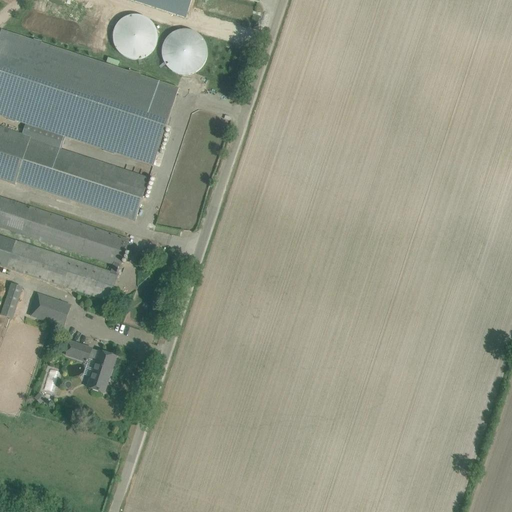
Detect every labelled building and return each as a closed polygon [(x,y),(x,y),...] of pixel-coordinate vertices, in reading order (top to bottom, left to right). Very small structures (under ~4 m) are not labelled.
[(132,0),(184,16),(189,0),(132,0)] [(114,34),(113,39),(114,43),(115,46),(117,51),(120,54),(123,57),(128,59),(132,60),(138,60),(141,60),(146,58),(150,56),(153,52),(155,49),(157,44),(158,41),(158,36),(157,32),(155,27),(153,24),(150,21),(147,18),(142,17),(138,16),(133,16),(130,16),(127,17),(123,19),(120,22),(117,25),(115,29),(114,34)] [(162,52),(162,53),(162,54),(162,55),(162,56),(162,57),(162,58),(163,58),(163,59),(163,60),(163,61),(164,61),(164,62),(164,63),(165,63),(165,64),(165,65),(166,65),(166,66),(167,66),(167,67),(168,68),(168,69),(169,69),(169,70),(170,70),(171,71),(172,71),(172,72),(173,72),(173,73),(174,73),(175,73),(175,74),(176,74),(177,74),(178,75),(179,75),(180,75),(181,75),(182,75),(182,76),(183,76),(184,76),(185,76),(186,76),(187,76),(188,76),(188,75),(189,75),(190,75),(191,75),(192,75),(192,74),(193,74),(194,74),(195,74),(195,73),(196,73),(197,73),(197,72),(198,72),(198,71),(199,71),(200,70),(201,70),(201,69),(202,69),(202,68),(203,68),(203,67),(203,66),(204,66),(204,65),(205,65),(205,64),(205,63),(206,63),(206,62),(206,61),(207,61),(207,60),(207,59),(207,58),(207,57),(208,57),(208,56),(208,55),(208,54),(208,53),(208,52),(208,51),(208,50),(208,49),(207,48),(207,47),(207,46),(207,45),(206,45),(206,44),(206,43),(206,42),(205,42),(205,41),(205,40),(204,40),(204,39),(203,38),(203,37),(202,37),(202,36),(201,36),(201,35),(200,35),(200,34),(199,34),(199,33),(198,33),(197,33),(197,32),(196,32),(196,31),(195,31),(194,31),(194,30),(193,30),(192,30),(191,30),(191,29),(190,29),(189,29),(188,29),(187,29),(186,29),(185,29),(184,29),(183,29),(182,29),(181,29),(180,29),(179,29),(178,29),(178,30),(177,30),(176,30),(175,30),(175,31),(174,31),(173,31),(173,32),(172,32),(172,33),(171,33),(170,33),(170,34),(169,34),(169,35),(168,35),(168,36),(167,36),(167,37),(166,37),(166,38),(166,39),(165,39),(165,40),(164,40),(164,41),(164,42),(163,42),(163,43),(163,44),(163,45),(162,45),(162,46),(162,47),(162,48),(162,49),(162,50),(162,51),(162,52)] [(16,121),(27,124),(23,135),(0,127),(0,177),(137,221),(151,179),(62,150),(66,137),(105,149),(105,151),(115,154),(115,152),(155,165),(179,88),(140,75),(140,74),(130,71),(130,72),(41,44),(41,42),(34,40),(34,41),(1,31),(0,34),(0,115),(9,119),(9,120),(16,122),(16,121)] [(161,180),(159,192),(165,194),(168,181),(161,180)] [(0,266),(78,292),(77,295),(82,297),(83,293),(110,302),(118,275),(116,274),(119,266),(121,267),(130,240),(0,198),(0,228),(114,266),(111,272),(0,235),(0,266)] [(12,284),(4,308),(15,311),(23,288),(12,284)] [(38,294),(30,317),(64,328),(72,306),(38,294)] [(70,342),(65,356),(88,364),(89,360),(95,362),(98,352),(92,350),(93,349),(70,342)] [(90,377),(87,388),(95,390),(105,393),(117,357),(107,354),(99,352),(98,352),(95,362),(90,377)] [(54,393),(60,372),(50,370),(45,390),(54,393)]
